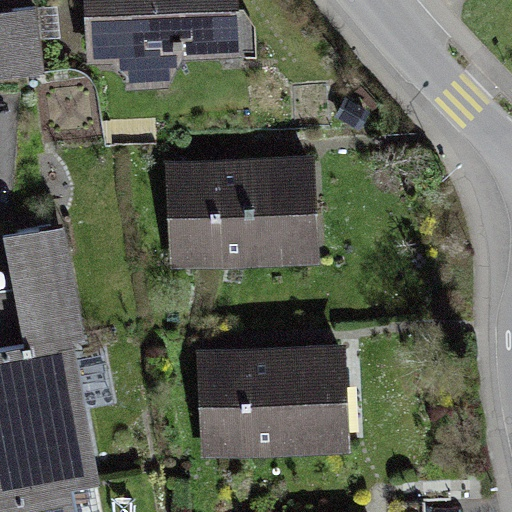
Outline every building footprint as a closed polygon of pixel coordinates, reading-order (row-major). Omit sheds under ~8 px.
[(221,0),(88,0),(95,58),(256,47),(221,0)] [(39,4),(0,8),(0,77),(47,72),(39,4)] [(282,159),(154,169),(162,267),(290,257),(282,159)] [(58,210),(0,219),(0,280),(10,337),(65,328),(78,325),(58,210)] [(10,337),(0,339),(0,484),(54,475),(90,469),(65,328),(10,337)] [(305,348),(181,359),(190,463),(314,452),(305,348)] [(0,484),(0,511),(61,511),(54,475),(0,484)]
